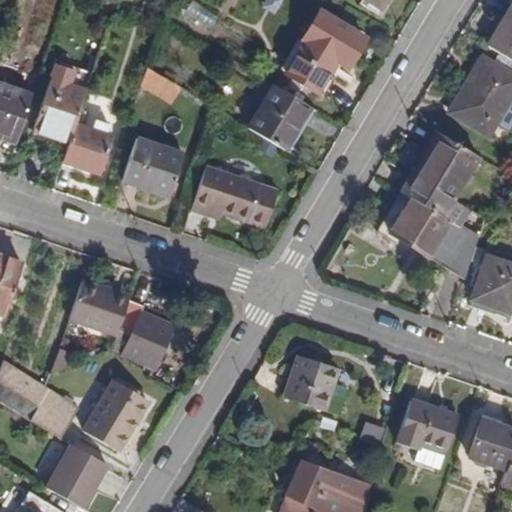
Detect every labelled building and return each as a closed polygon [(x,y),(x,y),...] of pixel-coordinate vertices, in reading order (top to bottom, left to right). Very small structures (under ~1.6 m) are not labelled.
[(75,28),(85,0),(67,0),(60,22),(75,28)] [(194,0),(192,0),(185,13),(211,29),(219,15),(194,0)] [(353,0),(381,17),(391,0),(353,0)] [(364,42),(320,16),(304,41),(348,69),(364,42)] [(511,80),(511,21),(510,20),(484,63),(511,80)] [(187,65),(204,39),(189,29),(172,56),(187,65)] [(346,72),(348,69),(304,41),(302,45),(304,47),(286,77),(317,97),(336,66),(346,72)] [(180,106),(190,91),(145,64),(139,82),(180,106)] [(31,135),(65,147),(71,128),(84,92),(50,81),(31,135)] [(511,107),(473,83),(458,110),(495,133),(511,107)] [(316,106),(281,85),(279,84),(252,129),(288,152),(316,106)] [(0,137),(15,142),(29,100),(0,90),(0,137)] [(483,153),(495,133),(458,110),(446,130),(483,153)] [(93,175),(106,139),(71,128),(65,147),(59,164),(93,175)] [(119,183),(155,196),(169,152),(134,141),(119,183)] [(470,177),(430,151),(403,194),(444,220),(470,177)] [(165,200),(180,156),(169,152),(155,196),(165,200)] [(262,230),(274,195),(204,170),(188,213),(204,218),(206,211),(220,216),(262,230)] [(408,264),(469,301),(475,283),(481,268),(487,248),(444,220),(403,194),(368,250),(404,272),(408,264)] [(204,218),(218,223),(220,216),(206,211),(204,218)] [(0,306),(14,265),(0,260),(0,306)] [(485,287),(474,321),(509,332),(511,324),(511,282),(489,275),(490,271),(481,268),(475,283),(485,287)] [(69,326),(118,342),(131,305),(133,300),(115,293),(113,298),(99,293),(82,287),(69,326)] [(115,293),(101,288),(99,293),(113,298),(115,293)] [(142,315),(144,309),(131,305),(118,342),(113,355),(126,363),(158,374),(175,327),(142,315)] [(323,421),(339,376),(298,362),(283,406),(323,421)] [(0,372),(0,412),(21,426),(38,436),(57,448),(74,419),(0,372)] [(119,456),(150,406),(116,385),(86,436),(119,456)] [(445,462),(457,425),(409,410),(395,454),(416,461),(418,454),(445,462)] [(379,445),(385,429),(367,422),(361,439),(379,445)] [(14,438),(31,448),(38,436),(21,426),(14,438)] [(511,437),(481,427),(470,462),(505,474),(511,453),(511,437)] [(511,495),(511,453),(505,474),(500,491),(511,495)] [(442,473),(445,462),(418,454),(416,461),(415,465),(442,473)] [(67,511),(83,511),(105,477),(69,455),(43,497),(67,511)] [(300,482),(327,490),(329,484),(301,474),(289,495),(283,511),(319,511),(321,505),(296,496),(300,482)] [(335,511),(343,486),(330,481),(329,484),(327,490),(300,482),(296,496),(321,505),(319,511),(335,511)] [(352,511),(359,491),(343,486),(335,511),(352,511)] [(41,511),(23,501),(16,511),(41,511)]
